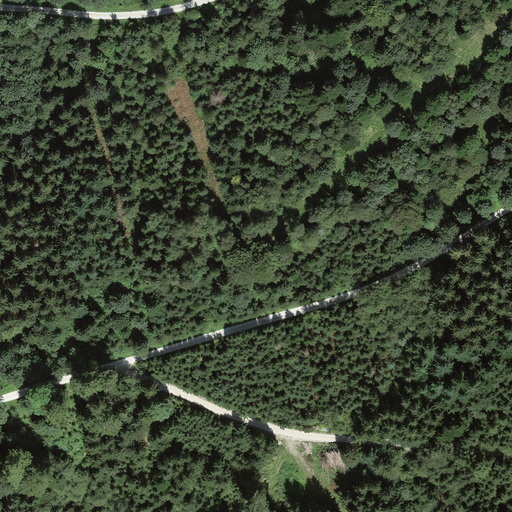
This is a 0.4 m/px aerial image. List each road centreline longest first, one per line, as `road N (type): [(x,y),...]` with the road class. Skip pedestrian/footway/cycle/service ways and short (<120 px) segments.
road 1 (unclassified): [(0,401),(355,293),(511,203)]
road 2 (track): [(511,453),(288,433),(114,365)]
road 3 (track): [(203,0),(131,16),(0,8)]
